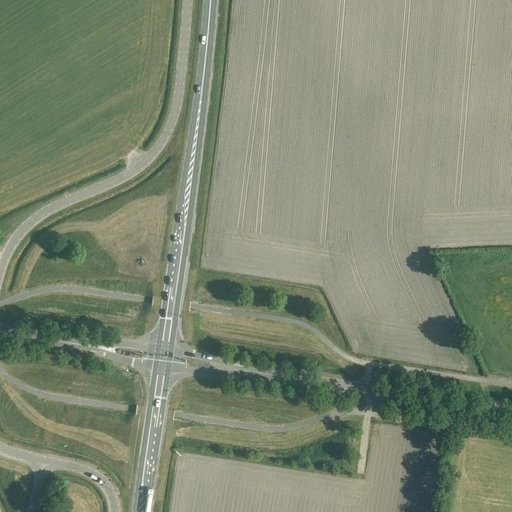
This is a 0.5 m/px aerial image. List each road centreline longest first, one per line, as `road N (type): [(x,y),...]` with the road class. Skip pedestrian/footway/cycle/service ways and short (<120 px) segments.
road 1 (unclassified): [(0,270),(35,218),(126,175),(163,139),(179,87),(187,0)]
road 2 (primary): [(164,349),(209,0)]
road 3 (primary): [(140,511),(161,367)]
road 4 (tertiary): [(511,411),(368,390)]
